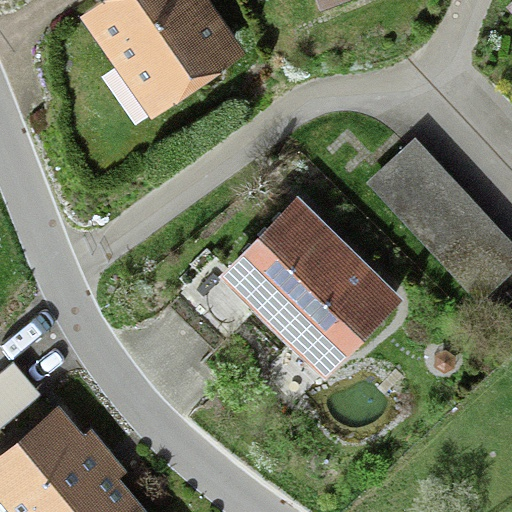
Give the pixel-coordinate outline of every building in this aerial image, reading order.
[(202,0),(111,0),(92,13),(157,109),(239,54),(202,0)] [(511,262),(409,149),(377,179),(480,293),(511,264),(511,262)] [(217,257),(181,295),(228,339),(261,305),(328,369),(396,299),(328,233),(321,240),(293,213),(234,274),(217,257)] [(9,374),(0,381),(0,424),(30,401),(9,374)] [(0,457),(0,511),(114,511),(129,499),(55,412),(0,457)] [(140,511),(129,499),(114,511),(140,511)]
